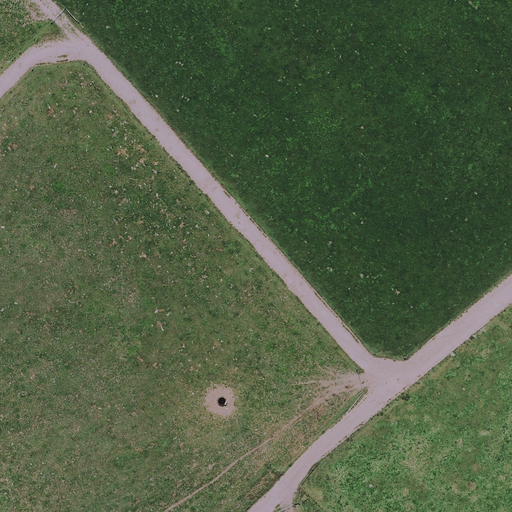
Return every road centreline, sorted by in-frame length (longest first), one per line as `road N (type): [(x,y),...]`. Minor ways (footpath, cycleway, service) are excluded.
road 1 (track): [(391,376),(119,69),(73,44),(34,57),(0,92)]
road 2 (track): [(511,280),(391,376),(259,511)]
